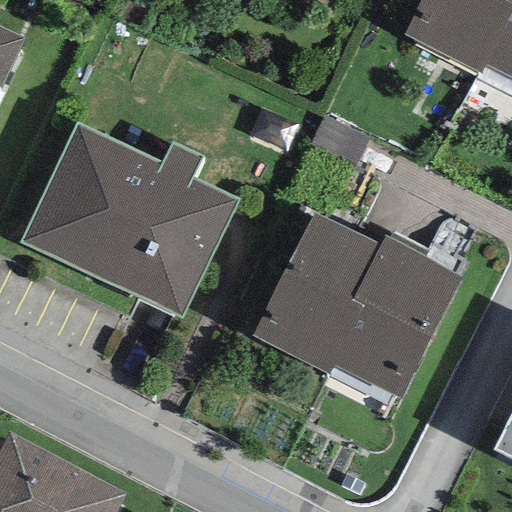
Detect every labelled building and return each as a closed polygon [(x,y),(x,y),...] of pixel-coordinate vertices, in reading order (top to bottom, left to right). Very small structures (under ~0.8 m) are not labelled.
[(336,0),(302,0),(329,15),(336,0)] [(511,0),(427,0),(407,47),(511,94),(511,0)] [(0,97),(22,51),(0,40),(0,97)] [(161,171),(79,132),(19,254),(178,331),(236,212),(193,191),(204,168),(170,152),(161,171)] [(381,258),(313,224),(255,339),(394,409),(457,286),(386,250),(381,258)] [(511,428),(493,466),(511,475),(511,428)] [(125,511),(8,453),(0,468),(0,511),(125,511)]
